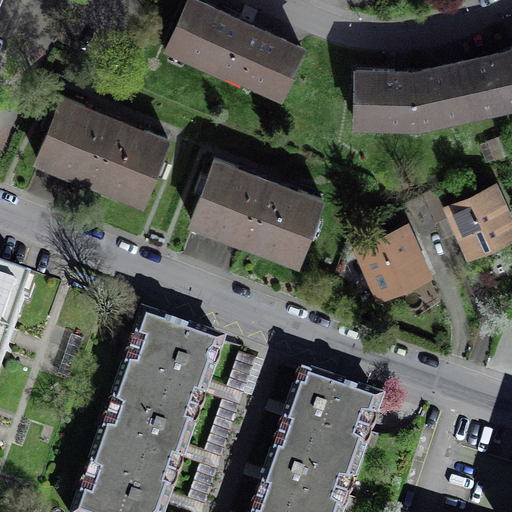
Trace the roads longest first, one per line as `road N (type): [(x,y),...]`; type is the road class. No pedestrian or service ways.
road 1 (residential): [(0,208),(255,315),(511,404)]
road 2 (residential): [(511,0),(446,31),(400,37),(319,22),(268,0)]
